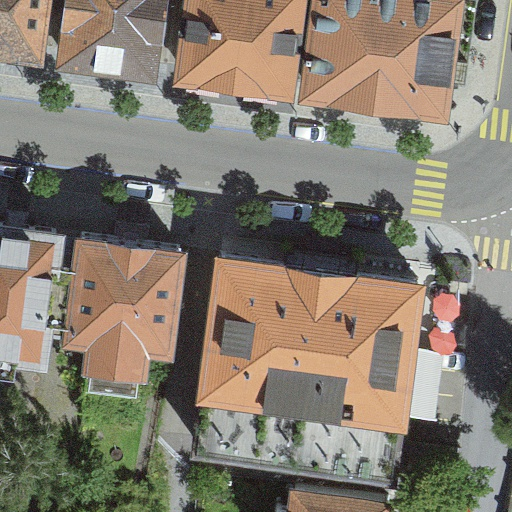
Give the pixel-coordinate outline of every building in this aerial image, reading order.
[(0,0),(0,38),(34,44),(39,0),(0,0)] [(64,0),(58,48),(146,60),(151,20),(155,20),(157,0),(64,0)] [(185,0),(177,65),(286,79),(296,0),(185,0)] [(314,0),(304,81),(440,99),(453,0),(314,0)] [(0,341),(71,351),(74,323),(89,325),(88,338),(137,344),(139,332),(164,335),(177,243),(0,219),(0,341)] [(414,274),(217,248),(191,440),(388,467),(414,274)] [(293,479),(289,501),(273,499),(271,511),(381,511),(384,492),(293,479)]
